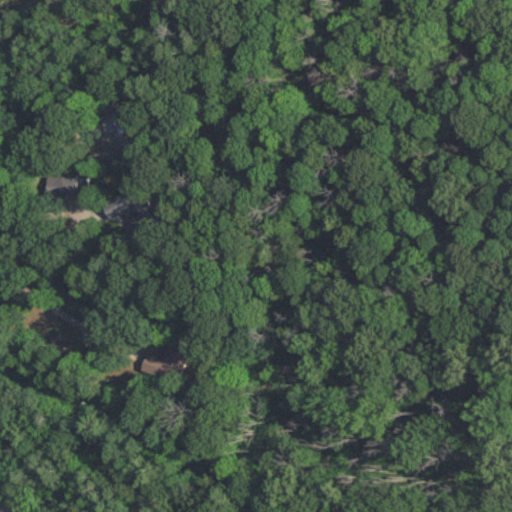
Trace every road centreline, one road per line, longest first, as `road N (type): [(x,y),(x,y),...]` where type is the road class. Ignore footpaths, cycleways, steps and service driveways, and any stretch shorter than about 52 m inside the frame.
road 1 (residential): [(377,511),(399,468),(511,410)]
road 2 (residential): [(404,302),(415,462)]
